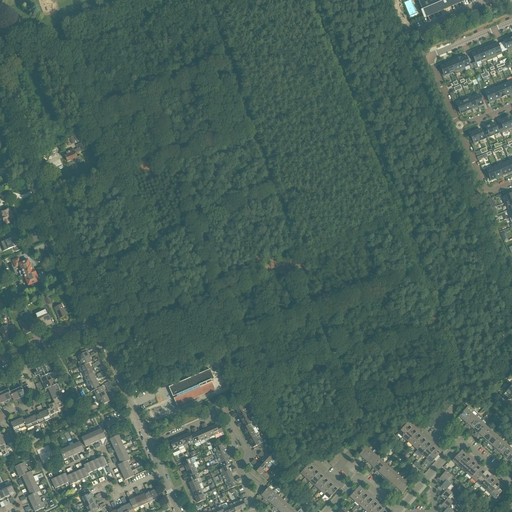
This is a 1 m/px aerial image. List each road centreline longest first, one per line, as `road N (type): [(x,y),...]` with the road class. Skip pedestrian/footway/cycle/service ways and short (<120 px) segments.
road 1 (residential): [(95,320),(0,99)]
road 2 (residential): [(253,511),(238,466),(248,454),(225,411),(148,442)]
road 3 (residential): [(148,442),(95,320)]
road 4 (residential): [(17,442),(3,414),(37,404),(16,356)]
